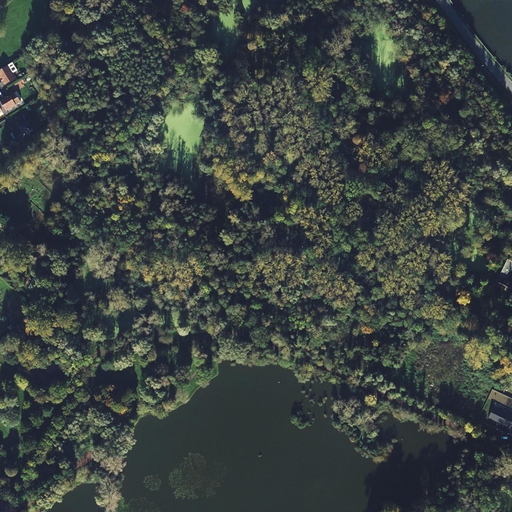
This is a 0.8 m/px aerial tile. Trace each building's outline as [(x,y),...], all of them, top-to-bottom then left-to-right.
[(45,61),(34,67),(35,69),(46,64),(45,61)] [(16,77),(8,64),(0,69),(0,76),(1,78),(2,78),(6,84),(16,77)] [(52,74),(41,79),(45,89),(56,83),(52,74)] [(16,104),(10,95),(4,98),(4,97),(0,99),(0,100),(0,106),(2,110),(4,113),(8,111),(7,110),(16,104)] [(22,113),(15,116),(23,133),(34,128),(29,116),(24,118),(22,113)] [(511,287),(511,280),(510,280),(511,279),(507,277),(511,266),(511,257),(508,256),(498,276),(497,276),(496,279),(496,280),(496,281),(511,289),(511,287)] [(511,415),(493,407),(488,417),(510,428),(511,423),(511,415)]
